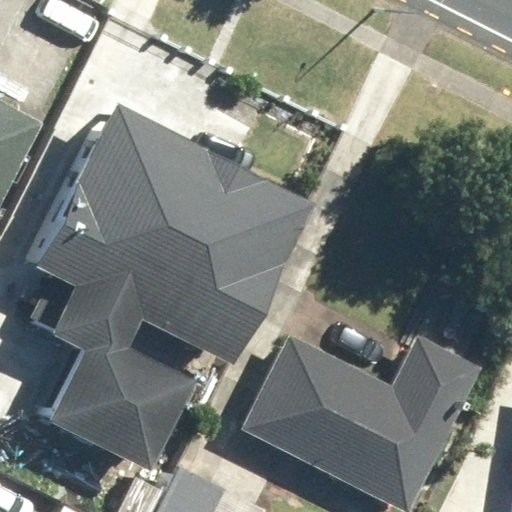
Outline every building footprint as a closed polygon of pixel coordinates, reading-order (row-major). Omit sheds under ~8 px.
[(66,340),(32,408),(132,457),(177,366),(109,332),(120,308),(210,352),(291,188),(94,92),(12,257),(50,275),(27,321),(66,340)] [(0,191),(31,145),(0,123),(0,191)] [(0,323),(0,417),(4,419),(40,341),(31,338),(0,323)] [(217,436),(377,511),(390,511),(456,374),(390,343),(368,390),(263,340),(217,436)] [(511,511),(511,466),(503,511),(511,511)] [(248,511),(251,507),(163,468),(153,490),(122,477),(106,511),(248,511)]
